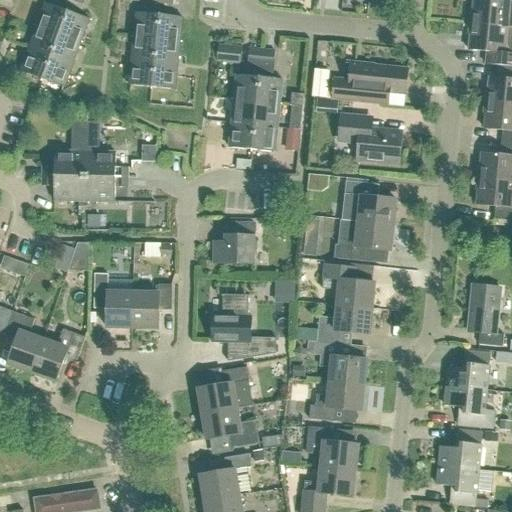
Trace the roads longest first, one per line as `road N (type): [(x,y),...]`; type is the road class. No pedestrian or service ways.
road 1 (residential): [(392,511),(406,375),(431,325),(455,86),(445,59),(410,33)]
road 2 (residential): [(180,364),(188,197),(215,179),(284,185)]
road 3 (residential): [(410,33),(234,16),(235,0)]
